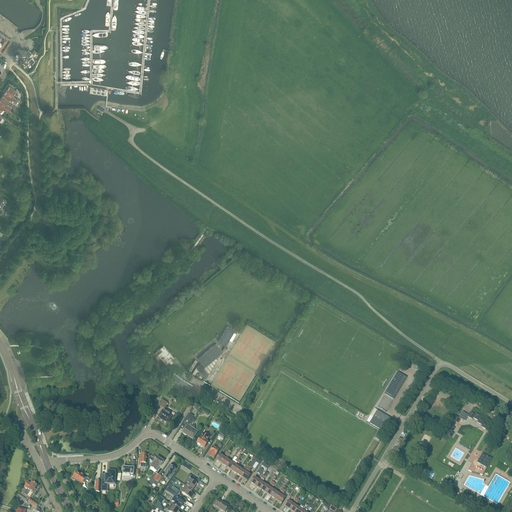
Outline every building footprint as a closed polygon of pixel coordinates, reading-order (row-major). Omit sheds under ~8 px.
[(0,48),(4,51),(5,50),(11,40),(0,32),(0,48)] [(14,53),(14,55),(14,57),(16,59),(17,60),(19,60),(23,63),(29,57),(31,59),(32,58),(35,62),(39,57),(36,54),(37,53),(34,50),(33,52),(32,54),(28,50),(23,52),(21,51),(19,50),(17,50),(16,52),(14,53)] [(17,92),(9,86),(4,93),(18,103),(19,103),(20,104),(22,105),(23,101),(21,101),(16,97),(16,99),(11,96),(14,92),(16,93),(17,92)] [(91,88),(90,95),(107,97),(108,91),(91,88)] [(18,103),(4,93),(1,97),(7,102),(9,100),(14,104),(17,106),(18,103)] [(0,103),(10,110),(11,108),(6,104),(7,102),(1,97),(0,99),(0,103)] [(0,103),(0,113),(1,114),(2,113),(3,112),(1,110),(3,108),(9,112),(10,110),(0,103)] [(228,326),(219,342),(226,346),(235,330),(228,326)] [(207,376),(209,374),(204,368),(223,352),(216,344),(198,359),(202,363),(197,367),(205,377),(206,376),(207,376)] [(174,358),(171,354),(164,346),(156,352),(159,354),(156,356),(158,359),(161,357),(167,364),(174,358)] [(197,361),(195,360),(189,370),(191,372),(197,361)] [(393,400),(406,378),(397,372),(384,394),(393,400)] [(168,382),(187,394),(193,386),(174,373),(168,382)] [(166,409),(168,407),(166,406),(167,403),(162,400),(159,405),(166,409)] [(380,441),(393,420),(377,410),(375,415),(369,424),(380,430),(374,438),(380,441)] [(166,413),(163,411),(158,418),(159,419),(160,420),(162,420),(167,424),(172,416),(169,415),(170,413),(167,411),(166,413)] [(475,415),(471,413),(470,412),(467,417),(472,420),(473,418),(478,421),(477,423),(482,425),(481,427),(485,430),(488,425),(483,422),(484,421),(480,418),(481,416),(476,414),(475,415)] [(193,426),(191,425),(194,421),(194,419),(192,418),(194,416),(190,413),(183,423),(181,426),(181,427),(183,428),(184,427),(185,428),(182,433),(189,438),(188,439),(191,441),(192,440),(193,441),(196,436),(199,432),(195,430),(195,429),(194,426),(193,426)] [(458,424),(460,419),(456,416),(453,421),(451,420),(449,425),(450,426),(447,430),(449,431),(446,436),(451,439),(454,434),(452,433),(455,428),(453,427),(456,423),(458,424)] [(205,448),(207,444),(208,442),(207,441),(209,437),(203,434),(200,439),(197,443),(205,448)] [(214,459),(219,450),(213,447),(210,451),(208,455),(214,459)] [(486,468),(492,459),(482,453),(477,463),(486,468)] [(221,463),(225,458),(220,454),(216,460),(221,463)] [(146,464),(147,455),(142,455),(142,458),(139,458),(138,468),(141,469),(146,469),(146,464)] [(160,466),(160,467),(161,466),(164,461),(157,457),(156,458),(152,455),(150,458),(149,460),(153,462),(154,463),(150,468),(157,472),(160,466)] [(234,464),(230,461),(226,467),(232,471),(235,465),(237,463),(239,460),(240,458),(241,456),(240,455),(238,456),(234,464)] [(226,467),(230,461),(225,458),(221,463),(226,467)] [(251,468),(256,461),(256,460),(257,459),(255,458),(252,463),(251,463),(242,477),(247,481),(251,475),(249,474),(250,471),(249,471),(251,468)] [(134,468),(134,466),(135,461),(132,461),(131,468),(123,467),(122,474),(130,475),(130,476),(134,476),(134,468)] [(242,477),(251,463),(250,462),(245,468),(243,470),(241,468),(237,474),(242,477)] [(241,468),(236,465),(235,465),(232,471),(237,474),(241,468)] [(170,481),(175,473),(173,472),(175,469),(170,466),(167,470),(165,472),(167,473),(164,477),(170,481)] [(76,472),(72,479),(76,481),(76,480),(79,482),(79,483),(82,485),(84,483),(85,483),(87,481),(88,482),(90,479),(80,473),(79,474),(77,472),(77,473),(76,472)] [(102,479),(102,491),(107,492),(108,487),(106,487),(106,484),(110,485),(115,485),(115,476),(115,472),(109,472),(108,472),(108,474),(108,476),(106,475),(106,478),(106,479),(102,479)] [(266,478),(269,474),(266,472),(263,476),(261,478),(260,481),(256,486),(261,490),(265,484),(263,483),(264,480),(265,477),(266,478)] [(192,481),(187,477),(185,482),(188,484),(186,486),(192,490),(196,484),(198,485),(200,481),(194,478),(192,481)] [(256,486),(260,481),(255,477),(251,483),(256,486)] [(36,486),(31,482),(30,484),(27,482),(26,483),(24,486),(24,487),(27,489),(24,494),(27,496),(30,492),(33,493),(35,490),(34,489),(36,486)] [(266,493),(270,488),(265,484),(261,490),(266,493)] [(191,499),(194,495),(190,492),(192,490),(186,486),(182,493),(191,499)] [(272,497),(275,491),(270,488),(266,493),(272,497)] [(277,500),(280,495),(275,491),(272,497),(277,500)] [(175,503),(174,505),(179,509),(183,503),(185,504),(187,501),(183,498),(182,497),(178,495),(176,498),(175,497),(172,501),(175,503)] [(282,504),(285,500),(286,498),(280,495),(277,500),(282,504)] [(308,510),(316,498),(314,497),(310,503),(308,507),(306,509),(304,511),(303,511),(308,511),(309,511),(308,510)] [(29,498),(28,501),(31,503),(35,506),(37,507),(38,505),(37,503),(29,498)] [(225,504),(218,500),(214,505),(224,511),(229,506),(225,503),(225,504)] [(290,510),(294,505),(289,501),(285,507),(290,510)]
